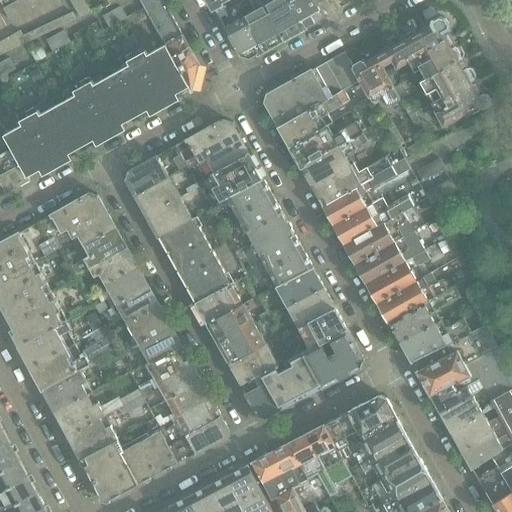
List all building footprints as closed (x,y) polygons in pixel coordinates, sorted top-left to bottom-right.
[(22,0),(18,0),(15,2),(21,13),(28,9),(22,0)] [(31,0),(22,0),(28,9),(35,6),(31,0)] [(199,64),(162,0),(139,0),(150,17),(165,43),(188,86),(191,91),(192,91),(192,90),(198,65),(199,64)] [(249,0),(256,11),(266,5),(262,0),(249,0)] [(274,0),(266,5),(285,39),(305,28),(288,0),(274,0)] [(288,0),(305,28),(323,17),(313,0),(288,0)] [(84,1),(73,7),(76,12),(87,6),(84,1)] [(15,2),(9,5),(15,17),(21,13),(15,2)] [(220,4),(213,8),(219,19),(226,15),(220,4)] [(9,5),(3,9),(9,20),(15,17),(9,5)] [(245,17),(264,51),(285,39),(266,5),(256,11),(245,17)] [(87,6),(76,12),(79,18),(90,13),(87,6)] [(120,6),(112,11),(118,23),(127,18),(120,6)] [(112,11),(102,16),(109,28),(118,23),(112,11)] [(75,20),(72,13),(63,17),(66,24),(75,20)] [(63,17),(53,22),(56,29),(66,24),(63,17)] [(264,51),(245,17),(224,28),(240,56),(250,59),(250,58),(264,51)] [(397,67),(409,60),(451,37),(446,29),(448,28),(449,25),(445,18),(440,17),(433,20),(432,24),(433,25),(416,34),(416,33),(412,32),(406,35),(405,39),(406,40),(390,49),(389,47),(386,47),(379,50),(378,53),(379,55),(377,56),(383,67),(393,61),(397,67)] [(53,22),(42,27),(45,34),(56,29),(53,22)] [(42,27),(31,32),(35,39),(45,34),(42,27)] [(64,30),(55,35),(61,46),(70,41),(64,30)] [(14,34),(20,46),(26,43),(22,36),(20,31),(14,34)] [(22,36),(26,43),(35,39),(31,32),(22,36)] [(8,37),(14,49),(20,46),(14,34),(8,37)] [(55,35),(46,40),(52,51),(61,46),(55,35)] [(133,35),(126,38),(132,48),(138,44),(133,35)] [(1,41),(7,52),(14,49),(8,37),(1,41)] [(451,37),(409,60),(415,72),(425,66),(430,76),(463,58),(462,57),(463,56),(464,53),(461,46),(457,45),(456,46),(452,40),(451,37)] [(132,48),(126,38),(120,42),(126,51),(132,48)] [(145,51),(137,55),(154,86),(165,106),(178,98),(175,93),(188,86),(165,43),(147,54),(145,51)] [(47,55),(41,46),(31,52),(36,61),(47,55)] [(359,81),(351,66),(343,52),(269,93),(270,94),(267,103),(266,103),(279,126),(343,90),(359,81)] [(131,63),(113,73),(136,115),(148,108),(151,114),(165,106),(154,86),(137,55),(129,60),(131,63)] [(388,106),(401,99),(383,67),(377,56),(365,63),(363,59),(351,66),(359,81),(371,102),(382,96),(388,106)] [(10,58),(0,63),(7,75),(16,70),(10,58)] [(468,68),(463,58),(430,76),(421,81),(427,93),(437,87),(443,97),(474,79),(474,78),(475,78),(476,74),(473,68),(469,67),(468,68)] [(79,65),(73,68),(78,77),(84,74),(79,65)] [(78,77),(73,68),(66,71),(71,81),(78,77)] [(42,79),(38,69),(30,72),(34,82),(42,79)] [(92,81),(83,86),(100,116),(111,136),(124,128),(121,123),(136,115),(113,73),(94,84),(92,81)] [(443,97),(431,103),(444,125),(479,105),(480,106),(484,107),(490,104),(491,101),(487,94),(484,93),(482,94),(474,79),(443,97)] [(409,88),(405,81),(395,87),(398,93),(409,88)] [(77,93),(60,104),(82,145),(94,138),(97,143),(111,136),(100,116),(83,86),(76,90),(77,93)] [(279,126),(290,146),(326,126),(320,115),(349,99),(343,90),(279,126)] [(25,94),(19,98),(24,107),(31,104),(25,94)] [(24,107),(19,98),(13,101),(18,111),(24,107)] [(417,111),(411,102),(405,105),(410,115),(417,111)] [(40,111),(30,116),(47,145),(58,165),(71,158),(67,153),(82,145),(60,104),(42,114),(40,111)] [(423,122),(417,111),(410,115),(416,126),(423,122)] [(382,120),(377,113),(366,119),(371,127),(382,120)] [(23,124),(4,135),(21,166),(27,175),(40,168),(44,173),(58,165),(47,145),(30,116),(22,120),(23,124)] [(221,120),(176,146),(185,161),(196,155),(238,133),(232,124),(232,123),(222,120),(221,120)] [(290,146),(301,166),(361,131),(356,121),(333,134),(328,125),(326,126),(290,146)] [(361,131),(301,166),(312,185),(350,163),(345,153),(367,141),(361,131)] [(238,133),(196,155),(200,162),(206,159),(214,171),(249,153),(238,133)] [(426,147),(422,140),(407,148),(400,152),(404,159),(405,160),(406,159),(426,147)] [(211,193),(205,197),(210,206),(225,198),(262,177),(249,153),(214,171),(221,183),(214,187),(218,195),(213,198),(211,193)] [(179,171),(187,167),(180,155),(173,159),(179,171)] [(196,155),(185,161),(189,169),(200,162),(196,155)] [(126,179),(135,195),(169,177),(157,156),(128,172),(126,179)] [(350,163),(312,185),(323,204),(391,167),(386,157),(356,173),(350,163)] [(396,176),(410,168),(406,159),(405,160),(404,159),(391,167),(396,176)] [(422,181),(443,169),(445,168),(439,159),(417,171),(422,181)] [(0,197),(30,181),(27,175),(21,166),(0,177),(0,197)] [(391,167),(323,204),(334,224),(372,203),(365,190),(369,187),(376,187),(397,176),(396,176),(391,167)] [(135,195),(146,216),(180,197),(169,177),(135,195)] [(262,177),(225,198),(275,286),(313,267),(262,177)] [(450,179),(449,180),(442,184),(448,195),(457,190),(450,179)] [(196,183),(185,189),(187,193),(198,187),(196,183)] [(448,195),(442,184),(433,189),(440,200),(448,195)] [(425,194),(431,205),(440,200),(433,189),(425,194)] [(56,235),(70,227),(105,208),(98,195),(90,193),(39,222),(48,240),(56,235)] [(146,216),(158,237),(192,218),(180,197),(146,216)] [(403,212),(414,205),(409,197),(389,208),(387,212),(380,216),(372,203),(334,224),(345,244),(403,212)] [(414,205),(403,212),(406,218),(430,205),(426,198),(414,205)] [(209,207),(206,201),(198,205),(202,211),(209,207)] [(116,227),(105,208),(70,227),(75,237),(80,234),(86,244),(116,227)] [(403,212),(345,244),(356,263),(403,237),(397,227),(408,220),(406,218),(403,212)] [(193,218),(192,218),(158,237),(195,303),(230,285),(193,218)] [(61,245),(75,237),(70,227),(56,235),(61,245)] [(127,247),(116,227),(86,244),(92,256),(87,259),(91,267),(127,247)] [(0,281),(35,262),(19,233),(0,243),(0,281)] [(44,257),(62,246),(61,245),(56,235),(48,240),(38,246),(44,257)] [(356,263),(367,282),(425,250),(419,241),(409,247),(403,237),(356,263)] [(438,243),(443,251),(452,246),(448,238),(438,243)] [(127,247),(91,267),(96,276),(101,273),(107,284),(138,266),(127,247)] [(367,282),(378,302),(416,281),(409,268),(415,265),(419,265),(430,259),(425,250),(367,282)] [(35,262),(0,281),(0,306),(3,313),(7,311),(8,314),(51,290),(35,262)] [(65,272),(59,275),(63,282),(76,275),(69,263),(62,267),(65,272)] [(149,286),(138,266),(107,284),(114,296),(108,299),(113,307),(149,286)] [(313,267),(275,286),(276,287),(286,306),(323,286),(313,267)] [(378,302),(389,322),(447,289),(441,279),(433,284),(430,288),(428,289),(422,278),(416,281),(378,302)] [(471,285),(467,278),(455,285),(459,292),(471,285)] [(455,284),(447,289),(389,322),(400,342),(441,320),(435,310),(461,297),(459,292),(455,285),(455,284)] [(195,303),(206,324),(241,305),(230,285),(195,303)] [(160,306),(149,286),(113,307),(117,314),(122,311),(128,324),(160,306)] [(334,306),(323,286),(286,306),(297,326),(334,306)] [(51,290),(8,314),(10,317),(7,319),(14,332),(14,336),(19,345),(67,319),(51,290)] [(109,307),(104,299),(95,304),(99,312),(109,307)] [(206,324),(217,343),(253,323),(243,304),(241,305),(206,324)] [(160,306),(128,324),(135,336),(130,338),(135,346),(171,326),(160,306)] [(346,327),(334,306),(297,326),(309,348),(346,327)] [(268,311),(260,315),(263,320),(271,315),(268,311)] [(102,326),(94,312),(85,317),(93,331),(102,326)] [(464,318),(445,328),(441,320),(400,342),(411,362),(471,332),(464,318)] [(19,345),(31,366),(74,343),(67,331),(72,329),(67,319),(19,345)] [(471,332),(411,362),(430,396),(453,384),(456,391),(474,382),(465,365),(470,362),(493,351),(507,344),(494,321),(471,332)] [(217,343),(228,362),(264,343),(253,323),(217,343)] [(287,332),(283,324),(277,327),(278,329),(282,335),(287,332)] [(110,335),(105,326),(91,334),(96,343),(110,335)] [(171,326),(135,346),(139,353),(143,351),(149,364),(182,346),(171,326)] [(309,348),(304,351),(323,387),(361,367),(362,367),(364,359),(364,358),(346,327),(309,348)] [(278,329),(271,332),(275,339),(282,335),(278,329)] [(31,366),(42,387),(79,368),(80,367),(90,362),(117,347),(110,335),(96,343),(79,353),(74,343),(31,366)] [(228,362),(240,383),(262,372),(276,365),(264,343),(228,362)] [(511,352),(507,344),(493,351),(511,387),(511,352)] [(149,364),(147,365),(155,379),(151,381),(153,385),(192,364),(182,346),(149,364)] [(304,351),(300,347),(290,350),(293,356),(304,351)] [(276,365),(262,372),(281,408),(323,387),(304,351),(293,356),(291,358),(293,362),(279,370),(277,366),(276,365)] [(511,387),(493,351),(470,362),(498,417),(503,426),(507,434),(511,442),(511,445),(510,447),(511,449),(511,387)] [(90,362),(80,367),(82,371),(92,366),(90,362)] [(192,364),(153,385),(156,389),(159,387),(167,400),(202,381),(192,364)] [(92,390),(86,379),(79,368),(42,387),(54,410),(87,393),(92,390)] [(281,408),(262,372),(240,383),(257,414),(257,415),(265,417),(266,417),(281,408)] [(202,381),(167,400),(174,413),(170,415),(173,420),(212,399),(202,381)] [(430,396),(441,414),(473,397),(475,396),(474,393),(472,394),(468,388),(458,393),(456,391),(453,384),(430,396)] [(152,395),(148,388),(141,391),(142,394),(145,399),(152,395)] [(87,393),(54,410),(67,434),(99,416),(105,413),(121,405),(122,404),(118,397),(101,406),(98,402),(93,404),(87,393)] [(122,404),(121,405),(125,412),(145,401),(141,394),(122,404)] [(378,396),(324,424),(336,446),(339,450),(348,444),(344,437),(358,429),(362,437),(397,418),(386,399),(387,398),(378,396)] [(441,414),(452,434),(483,416),(473,397),(441,414)] [(175,424),(161,432),(168,445),(222,417),(212,399),(173,420),(175,424)] [(99,416),(67,434),(80,457),(115,438),(118,436),(111,425),(105,413),(99,416)] [(161,426),(173,420),(170,415),(162,419),(160,415),(156,417),(161,426)] [(452,434),(462,452),(493,434),(492,432),(503,426),(498,417),(487,423),(483,416),(452,434)] [(222,417),(168,445),(178,463),(227,437),(229,430),(222,417)] [(369,450),(357,456),(361,464),(407,437),(397,418),(362,437),(369,450)] [(0,511),(47,511),(0,423),(0,511)] [(306,434),(323,464),(325,469),(343,459),(339,450),(336,446),(324,424),(306,434)] [(115,438),(80,457),(82,460),(81,460),(85,466),(102,497),(99,499),(100,501),(107,503),(110,502),(109,499),(137,484),(137,485),(144,481),(145,482),(146,483),(148,483),(149,482),(150,481),(151,479),(150,478),(164,470),(166,471),(167,472),(169,472),(170,471),(171,470),(171,468),(171,467),(178,463),(168,445),(161,432),(160,431),(149,437),(147,433),(120,448),(115,438)] [(306,434),(289,443),(301,466),(308,479),(318,473),(326,488),(351,474),(343,459),(325,469),(323,464),(306,434)] [(462,452),(472,469),(490,459),(510,447),(511,445),(511,442),(507,434),(496,440),(493,434),(462,452)] [(407,437),(361,464),(366,472),(373,485),(385,478),(419,457),(407,437)] [(271,453),(287,482),(291,488),(293,487),(294,488),(308,479),(301,466),(289,443),(271,453)] [(271,453),(251,464),(263,485),(276,511),(306,511),(304,508),(294,488),(293,487),(291,488),(287,482),(271,453)] [(385,478),(373,485),(384,504),(431,478),(419,457),(385,478)] [(472,469),(485,492),(497,511),(511,511),(511,493),(500,474),(490,459),(472,469)] [(248,464),(227,475),(242,504),(246,511),(267,511),(272,510),(248,464)] [(511,493),(511,466),(500,474),(511,493)] [(227,475),(208,485),(222,511),(246,511),(242,504),(227,475)] [(442,498),(431,478),(384,504),(388,511),(418,511),(442,499),(442,498)] [(222,511),(208,485),(189,495),(197,511),(222,511)] [(197,511),(189,495),(169,506),(172,511),(197,511)] [(449,511),(442,499),(418,511),(449,511)] [(319,511),(314,503),(304,508),(306,511),(319,511)]
